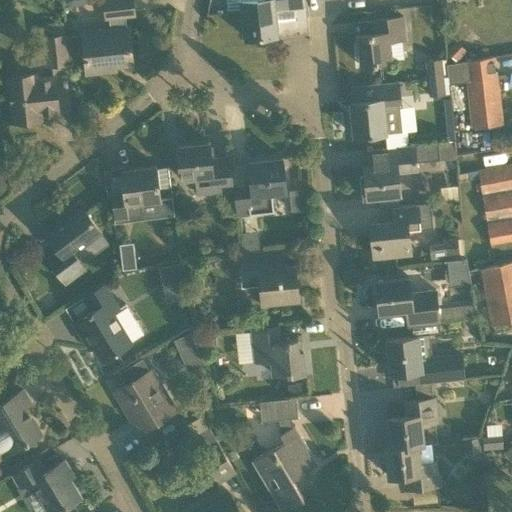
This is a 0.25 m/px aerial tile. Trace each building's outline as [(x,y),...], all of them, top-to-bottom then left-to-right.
[(126,27),(125,15),(134,14),(132,0),(103,0),(106,17),(108,16),(110,29),(82,32),(86,72),(107,70),(106,65),(132,62),(128,27),(126,27)] [(302,8),(300,0),(225,0),(226,8),(242,7),(245,38),(277,34),(274,10),(302,8)] [(360,65),(377,63),(377,61),(392,60),(389,40),(405,38),(403,16),(377,19),(379,32),(357,34),(360,65)] [(47,63),(65,61),(61,21),(43,23),(47,63)] [(455,40),(446,51),(457,61),(466,50),(455,40)] [(428,78),(443,76),(441,57),(425,59),(428,78)] [(501,124),(495,58),(446,63),(448,84),(467,82),(471,127),(501,124)] [(37,78),(36,73),(8,76),(13,121),(31,119),(31,114),(58,112),(54,76),(37,78)] [(430,95),(445,93),(443,76),(428,78),(430,95)] [(354,136),(385,133),(385,132),(401,130),(398,107),(400,107),(398,81),(364,85),(365,100),(350,101),(354,136)] [(437,141),(371,148),(372,164),(367,164),(369,175),(365,175),(367,197),(400,194),(397,172),(417,170),(416,161),(439,159),(439,158),(455,157),(454,139),(437,141)] [(212,165),(209,141),(176,144),(180,178),(195,177),(197,193),(233,189),(233,187),(231,163),(212,165)] [(229,161),(244,157),(242,146),(226,150),(229,161)] [(236,214),(262,211),(272,210),(270,192),(286,190),(282,157),(248,161),(250,185),(233,187),(233,189),(236,214)] [(482,194),(511,188),(511,163),(478,170),(482,194)] [(140,201),(159,198),(160,198),(156,164),(121,169),(124,192),(111,194),(114,217),(141,214),(140,201)] [(306,188),(289,190),(291,210),(308,208),(306,188)] [(487,220),(511,215),(511,190),(483,195),(487,220)] [(430,203),(417,204),(392,206),(393,219),(370,222),(373,257),(410,253),(408,230),(433,228),(430,203)] [(65,281),(84,268),(72,252),(100,231),(80,204),(65,215),(67,218),(47,233),(59,250),(48,258),(65,281)] [(490,245),(511,241),(511,217),(486,222),(490,245)] [(457,236),(444,238),(444,242),(446,257),(459,256),(459,255),(457,238),(457,236)] [(270,266),(268,251),(238,254),(241,286),(260,284),(262,301),(297,297),(294,264),(270,266)] [(465,258),(445,258),(446,284),(466,283),(465,258)] [(491,325),(511,320),(511,260),(480,267),(491,325)] [(410,292),(408,276),(376,280),(379,312),(406,309),(408,324),(439,321),(477,317),(474,304),(437,308),(435,289),(410,292)] [(131,341),(113,311),(118,308),(104,283),(85,295),(93,309),(72,321),(83,339),(87,336),(102,360),(131,341)] [(280,340),(278,324),(251,327),(254,361),(270,360),(272,373),(286,371),(287,373),(305,371),(303,350),(298,350),(297,338),(280,340)] [(431,353),(429,334),(418,335),(418,334),(386,338),(390,373),(413,370),(415,383),(465,378),(462,354),(429,357),(428,353),(431,353)] [(194,337),(181,343),(186,355),(199,349),(194,337)] [(176,409),(151,368),(114,391),(126,411),(129,409),(142,430),(176,409)] [(0,439),(7,452),(41,432),(26,406),(31,403),(22,389),(0,402),(0,439)] [(292,426),(291,417),(297,416),(295,397),(259,401),(260,410),(273,409),(274,419),(279,418),(281,433),(280,433),(284,440),(251,460),(281,510),(303,497),(292,478),(318,463),(295,424),(292,426)] [(385,446),(417,443),(423,443),(436,441),(434,422),(437,422),(434,397),(408,400),(410,414),(388,417),(391,445),(385,446)] [(486,436),(482,436),(483,449),(502,448),(501,435),(486,436)] [(475,437),(465,438),(466,452),(480,450),(478,436),(475,437)] [(218,483),(235,472),(217,442),(200,452),(218,483)] [(419,462),(417,443),(385,446),(388,476),(410,474),(412,488),(438,485),(435,460),(419,462)] [(232,449),(226,453),(231,461),(237,457),(232,449)] [(43,471),(36,459),(13,472),(21,486),(31,480),(50,511),(53,511),(80,496),(66,472),(70,469),(64,459),(43,471)] [(240,511),(230,494),(201,511),(240,511)]
